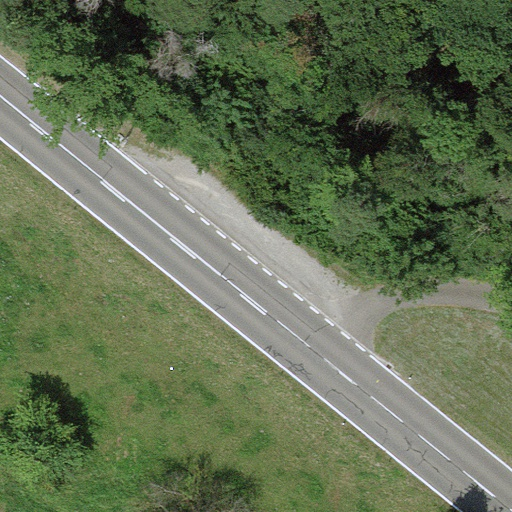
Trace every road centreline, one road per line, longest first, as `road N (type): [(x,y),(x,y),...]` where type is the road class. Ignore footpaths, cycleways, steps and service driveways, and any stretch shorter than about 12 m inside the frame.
road 1 (primary): [(0,91),(511,507)]
road 2 (track): [(320,352),(361,313),(395,296),(439,290),(511,300)]
